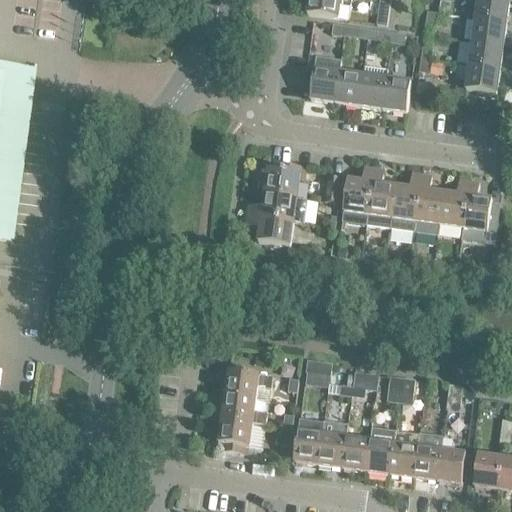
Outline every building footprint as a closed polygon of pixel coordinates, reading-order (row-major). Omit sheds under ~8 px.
[(351,0),(310,0),(310,3),(306,4),(305,14),(309,15),(309,18),(340,22),(341,11),(350,12),(351,0)] [(479,0),(477,21),(507,25),(511,2),(494,0),(479,0)] [(381,3),(378,27),(388,28),(391,5),(381,3)] [(441,4),(440,16),(450,18),(452,5),(441,4)] [(427,27),(437,29),(439,16),(428,15),(427,27)] [(477,21),(473,45),(504,50),(507,25),(477,21)] [(333,38),(344,39),(345,29),(334,27),(333,38)] [(359,31),(345,29),(344,39),(358,41),(359,31)] [(380,44),(392,46),(393,35),(381,34),(380,44)] [(407,37),(393,35),(392,46),(405,48),(407,37)] [(473,45),(470,70),(501,74),(504,50),(473,45)] [(424,50),(422,63),(432,65),(434,51),(424,50)] [(311,103),(335,106),(341,64),(317,60),(316,72),(308,71),(305,97),(312,98),(311,103)] [(432,65),(422,63),(420,75),(431,77),(432,65)] [(335,106),(359,110),(363,79),(341,76),(342,64),(341,64),(335,106)] [(431,77),(444,79),(445,67),(432,65),(431,77)] [(366,70),(365,79),(363,79),(359,110),(382,113),(387,82),(387,72),(366,70)] [(498,98),(501,74),(470,70),(467,93),(498,98)] [(0,243),(10,245),(32,82),(31,82),(31,84),(0,80),(0,243)] [(412,86),(387,82),(382,113),(408,117),(412,86)] [(269,172),(266,197),(299,201),(301,185),(306,186),(308,172),(276,167),(275,173),(269,172)] [(343,225),(368,229),(375,173),(366,171),(364,185),(350,184),(343,225)] [(386,174),(375,173),(368,229),(391,232),(398,190),(384,188),(386,174)] [(391,232),(415,235),(423,179),(413,178),(411,192),(398,190),(391,232)] [(433,180),(423,179),(415,235),(438,239),(440,228),(444,196),(432,195),(433,180)] [(327,205),(340,207),(343,183),(330,181),(327,205)] [(440,228),(464,232),(471,185),(461,184),(459,198),(444,196),(440,228)] [(481,187),(471,185),(464,232),(489,235),(494,203),(479,201),(481,187)] [(248,218),(295,225),(305,227),(308,203),(299,201),(266,197),(264,210),(250,208),(248,218)] [(292,250),(295,225),(248,218),(247,228),(261,230),(259,245),(292,250)] [(409,268),(409,267),(410,259),(403,259),(401,261),(400,266),(400,267),(409,268)] [(458,275),(469,277),(470,276),(471,264),(460,262),(459,264),(458,274),(458,275)] [(425,270),(425,271),(434,273),(434,271),(435,263),(431,263),(426,267),(425,270)] [(434,271),(443,272),(444,264),(435,263),(434,271)] [(258,355),(256,368),(256,369),(272,371),(272,370),(274,357),(258,355)] [(308,364),(306,376),(331,380),(333,367),(308,364)] [(220,397),(257,401),(258,391),(272,392),(273,380),(229,374),(228,384),(222,383),(220,397)] [(354,391),(366,392),(366,394),(373,395),(375,378),(356,376),(354,391)] [(391,381),(388,405),(399,406),(402,383),(391,381)] [(288,395),(298,396),(299,384),(290,382),(288,395)] [(416,384),(402,383),(399,406),(413,408),(416,384)] [(450,388),(448,404),(447,413),(460,415),(464,390),(450,388)] [(352,400),(353,391),(341,389),(340,398),(352,400)] [(257,401),(220,397),(218,412),(224,413),(223,421),(253,425),(253,427),(266,429),(268,417),(255,415),(257,401)] [(285,418),(284,429),(293,431),(294,419),(285,418)] [(253,427),(253,425),(223,421),(219,447),(224,447),(223,455),(245,458),(246,450),(250,451),(253,427)] [(318,469),(322,438),(324,426),(300,423),(294,466),(318,469)] [(511,433),(511,423),(503,423),(501,435),(511,437),(511,433)] [(342,472),(346,441),(348,428),(339,427),(337,440),(322,438),(318,469),(342,472)] [(291,444),(293,431),(284,429),(282,443),(291,444)] [(394,448),(393,448),(389,478),(414,482),(419,437),(396,434),(394,448)] [(510,449),(511,437),(501,435),(499,448),(510,449)] [(444,440),(419,437),(414,482),(437,485),(442,454),(444,440)] [(342,472),(366,475),(370,444),(346,441),(342,472)] [(366,475),(389,478),(393,448),(370,444),(366,475)] [(466,457),(442,454),(437,485),(462,488),(466,457)] [(474,490),(498,493),(502,462),(478,459),(474,490)] [(511,463),(502,462),(498,493),(511,495),(511,463)]
